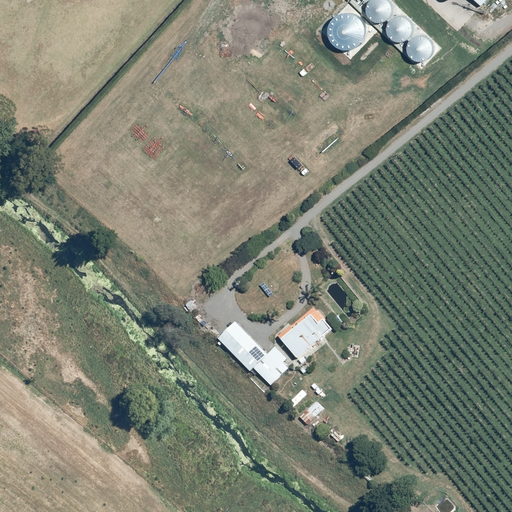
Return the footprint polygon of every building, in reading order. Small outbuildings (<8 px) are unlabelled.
[(363,13),(364,15),(366,17),(368,18),(370,19),(372,20),(375,20),(377,20),(379,20),(382,19),(384,17),(385,16),(387,14),(388,12),(388,9),(389,7),(389,5),(388,2),(387,0),(386,0),(363,0),(362,2),(362,4),(361,6),(362,9),(362,11),(363,13)] [(385,34),(386,36),(389,38),(390,39),(393,40),(395,40),(397,40),(400,39),(402,39),(404,37),(405,36),(407,34),(408,32),(409,30),(409,27),(409,25),(409,23),(408,21),(407,19),(405,17),(403,15),(401,14),(399,14),(397,13),(394,13),(392,14),(390,14),(388,16),(386,17),(385,19),(384,21),(383,23),(382,26),(382,28),(383,30),(384,32),(385,34)] [(405,55),(406,57),(409,59),(411,60),(413,61),(415,61),(418,61),(420,61),(423,60),(425,59),(427,57),(428,55),(430,53),(431,50),(431,48),(431,45),(431,43),(430,41),(429,38),(427,37),(425,35),(423,34),(420,33),(418,32),(415,32),(413,33),(411,34),(408,35),(406,36),(405,38),(404,41),(403,43),(402,45),(402,48),(403,50),(404,53),(405,55)] [(320,324),(311,314),(282,339),(266,352),(236,321),(219,337),(251,370),(254,367),(271,387),(301,361),(299,358),(332,329),(324,320),(320,324)] [(323,409),(316,401),(297,416),(304,424),(323,409)]
